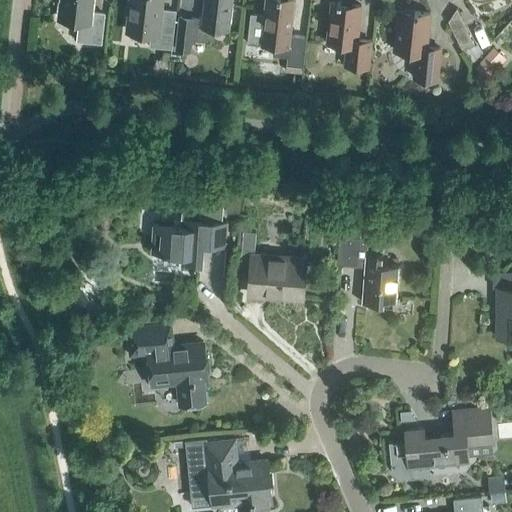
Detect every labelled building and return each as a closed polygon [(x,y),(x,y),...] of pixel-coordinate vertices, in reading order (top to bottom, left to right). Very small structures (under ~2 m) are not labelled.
[(101,43),(104,13),(91,11),(91,0),(60,0),(61,1),(58,1),(57,15),(78,17),(76,40),(101,43)] [(171,48),(175,11),(161,10),(162,0),(128,0),(126,27),(150,30),(149,46),(171,48)] [(228,29),(231,0),(204,0),(202,19),(194,18),(194,17),(179,16),(175,48),(190,50),(191,38),(206,40),(210,36),(211,27),(228,29)] [(265,0),(264,15),(251,14),(248,43),(249,43),(249,42),(277,45),(276,55),(287,56),(286,65),(302,67),(306,36),(290,34),(293,0),(265,0)] [(368,67),(371,41),(357,39),(361,5),(331,1),(326,42),(346,44),(344,64),(368,67)] [(437,79),(440,47),(426,46),(430,12),(405,9),(404,12),(397,11),(393,49),(416,52),(413,77),(437,79)] [(470,65),(484,53),(478,42),(463,50),(470,65)] [(489,79),(507,58),(495,47),(476,67),(489,79)] [(174,69),(177,74),(183,75),(186,69),(183,64),(177,64),(174,69)] [(240,211),(241,197),(227,196),(226,210),(240,211)] [(225,246),(227,221),(215,220),(216,204),(180,201),(178,225),(152,224),(150,251),(181,253),(180,261),(202,263),(204,244),(225,246)] [(255,254),(257,231),(244,230),(242,253),(253,254),(255,254)] [(396,300),(398,265),(381,263),(382,255),(366,254),(367,238),(339,236),(337,264),(365,266),(362,302),(383,304),(383,300),(396,300)] [(300,297),(303,258),(255,254),(253,254),(250,294),(300,297)] [(511,286),(497,287),(496,337),(511,337),(511,286)] [(77,306),(90,299),(83,287),(70,294),(77,306)] [(205,367),(209,367),(207,352),(204,353),(203,341),(163,345),(160,322),(127,326),(129,355),(148,353),(151,385),(177,382),(179,404),(205,401),(203,385),(207,385),(205,367)] [(465,435),(491,432),(489,407),(452,411),(454,433),(424,436),(424,428),(405,430),(406,440),(388,442),(391,468),(403,478),(430,475),(429,463),(468,459),(465,435)] [(415,419),(414,410),(400,411),(401,420),(415,419)] [(267,511),(267,505),(272,504),(267,459),(238,462),(236,438),(206,441),(206,437),(185,440),(191,506),(238,502),(238,511),(267,511)] [(505,490),(503,474),(487,475),(489,491),(505,490)] [(505,490),(493,491),(494,502),(506,501),(505,490)] [(482,511),(481,496),(453,499),(454,511),(482,511)]
